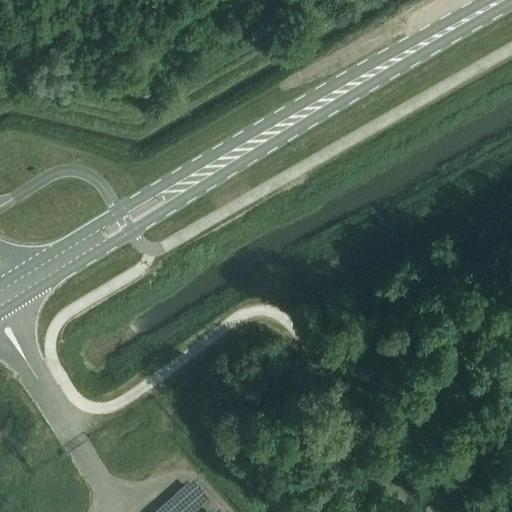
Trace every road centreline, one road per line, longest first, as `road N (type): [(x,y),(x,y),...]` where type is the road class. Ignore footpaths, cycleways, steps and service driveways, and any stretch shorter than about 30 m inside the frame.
road 1 (primary): [(0,298),(505,0)]
road 2 (unclassified): [(0,322),(117,510)]
